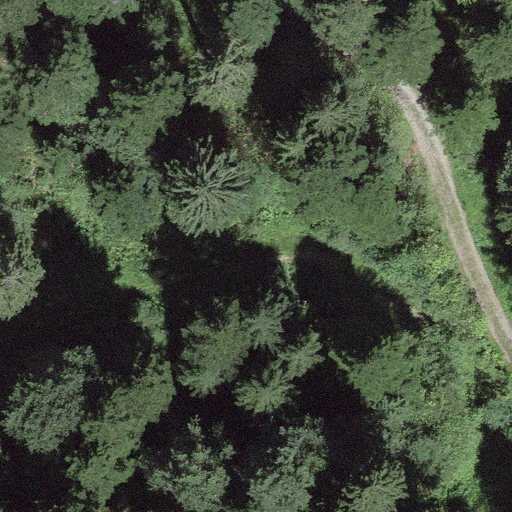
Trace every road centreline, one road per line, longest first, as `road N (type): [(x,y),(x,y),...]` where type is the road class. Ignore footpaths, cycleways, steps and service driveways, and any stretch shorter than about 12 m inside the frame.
road 1 (track): [(0,331),(191,269),(256,254),(312,255),(356,267),(411,307),(511,401)]
road 2 (track): [(280,0),(347,41),(402,90),(438,144),(473,257),(511,345)]
